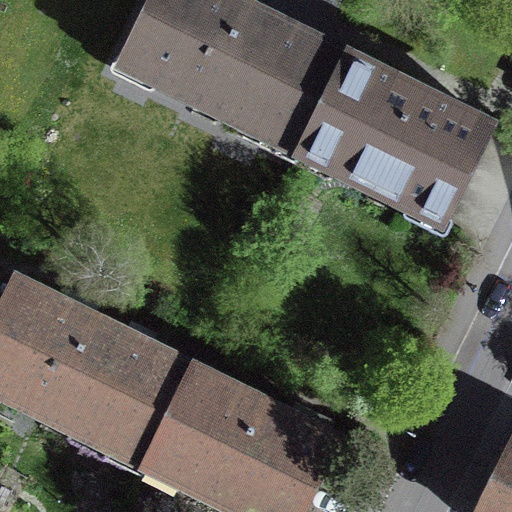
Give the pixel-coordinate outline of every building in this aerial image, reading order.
[(348,58),(229,0),(154,0),(122,65),(301,153),(348,58)] [(491,128),(348,58),(301,153),(444,223),(491,128)] [(193,371),(13,282),(0,309),(0,392),(146,464),(193,371)] [(299,511),(335,441),(193,371),(146,464),(243,511),(299,511)] [(511,511),(511,448),(480,511),(511,511)]
